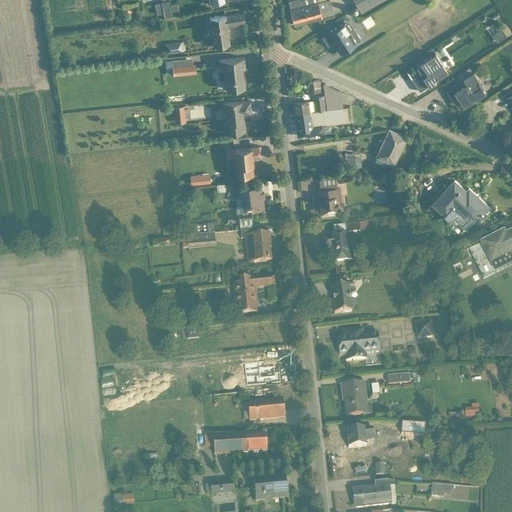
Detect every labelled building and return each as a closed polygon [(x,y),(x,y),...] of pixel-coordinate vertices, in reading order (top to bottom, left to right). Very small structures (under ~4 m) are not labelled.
[(293,23),(320,17),(316,0),(287,0),(293,23)] [(163,3),(164,17),(187,15),(186,4),(178,4),(178,2),(163,3)] [(244,23),(242,11),(208,16),(212,46),(230,43),(227,26),(244,23)] [(373,28),(381,23),(376,14),(367,19),(373,28)] [(337,51),(359,38),(348,20),(320,36),(325,45),(331,41),(337,51)] [(511,27),(502,35),(507,41),(511,37),(511,27)] [(172,43),(173,53),(192,51),(191,41),(172,43)] [(418,89),(445,72),(433,53),(406,70),(418,89)] [(244,67),(243,55),(218,58),(221,88),(245,86),(244,75),(242,75),(241,67),(244,67)] [(173,60),(174,76),(203,75),(202,59),(173,60)] [(460,108),(487,92),(474,71),(448,87),(460,108)] [(251,114),(249,98),(221,101),(225,137),(246,134),(244,115),(251,114)] [(291,104),(293,122),(320,118),(317,100),(291,104)] [(195,122),(193,107),(180,109),(183,124),(195,122)] [(295,137),(322,134),(320,118),(293,122),(295,137)] [(393,166),(406,136),(387,128),(374,157),(393,166)] [(260,157),(259,145),(231,148),(235,178),(253,176),(251,159),(260,157)] [(368,157),(360,158),(360,153),(348,154),(350,167),(368,165),(368,157)] [(473,227),(490,208),(454,176),(430,204),(445,217),(452,209),(473,227)] [(225,193),(233,191),(231,184),(224,186),(225,193)] [(243,216),(265,214),(262,186),(236,189),(237,199),(241,199),(243,216)] [(320,220),(342,218),(340,187),(317,189),(320,220)] [(259,220),(246,222),(248,236),(261,234),(259,220)] [(356,234),(366,232),(364,225),(354,227),(356,234)] [(204,227),(204,247),(222,247),(223,236),(219,236),(219,227),(204,227)] [(511,261),(511,228),(480,244),(492,267),(510,258),(511,261)] [(247,265),(271,262),(268,234),(243,237),(247,265)] [(331,263),(350,261),(347,234),(322,237),(323,251),(329,251),(331,263)] [(476,267),(462,275),(465,280),(479,273),(476,267)] [(275,288),(274,277),(232,280),(235,316),(256,315),(254,290),(275,288)] [(334,314),(352,312),(349,286),(331,288),(334,314)] [(424,341),(441,340),(440,325),(423,326),(424,341)] [(365,360),(365,355),(378,354),(376,334),(363,335),(363,328),(340,330),(341,337),(336,338),(338,358),(343,357),(343,362),(365,360)] [(396,386),(424,385),(424,377),(395,378),(396,386)] [(345,417),(368,414),(363,382),(340,385),(345,417)] [(248,419),(283,416),(281,398),(247,401),(248,419)] [(487,409),(474,409),(474,419),(488,418),(487,409)] [(346,451),(370,449),(368,429),(344,432),(346,451)] [(213,455),(265,452),(263,432),(212,436),(213,455)] [(205,437),(191,438),(193,453),(206,452),(205,437)] [(252,503),(286,499),(283,474),(250,478),(252,503)] [(213,485),(213,497),(240,497),(240,484),(213,485)] [(352,508),(389,504),(387,484),(350,488),(352,508)] [(140,495),(120,496),(121,506),(140,506),(140,495)]
